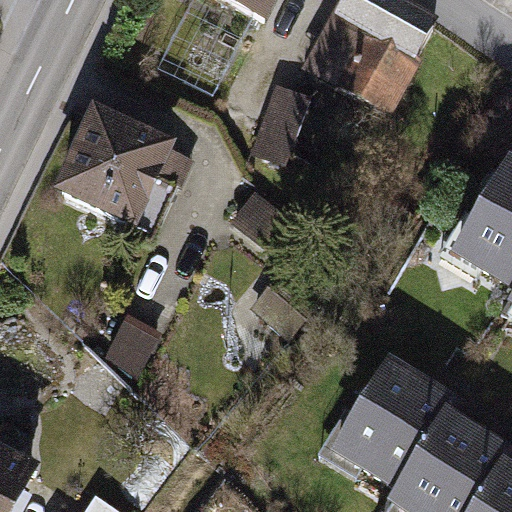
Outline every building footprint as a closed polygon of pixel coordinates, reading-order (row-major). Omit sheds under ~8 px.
[(279,0),(167,0),(261,41),(279,0)] [(327,27),(298,79),(387,129),(417,77),(411,74),(432,36),(367,0),(349,0),(333,30),(327,27)] [(312,108),(274,97),(254,160),(292,172),(312,108)] [(190,166),(87,121),(48,211),(151,256),(190,166)] [(511,181),(507,178),(448,277),(511,315),(511,181)] [(294,224),(260,197),(229,236),(263,263),(294,224)] [(267,298),(251,320),(287,348),(304,326),(267,298)] [(157,351),(123,334),(105,370),(140,387),(157,351)] [(388,377),(328,476),(389,511),(394,511),(444,429),(452,416),(388,377)] [(394,511),(484,511),(502,483),(510,469),(444,429),(394,511)] [(0,511),(17,511),(32,481),(0,465),(0,511)] [(511,511),(511,488),(502,483),(484,511),(511,511)]
